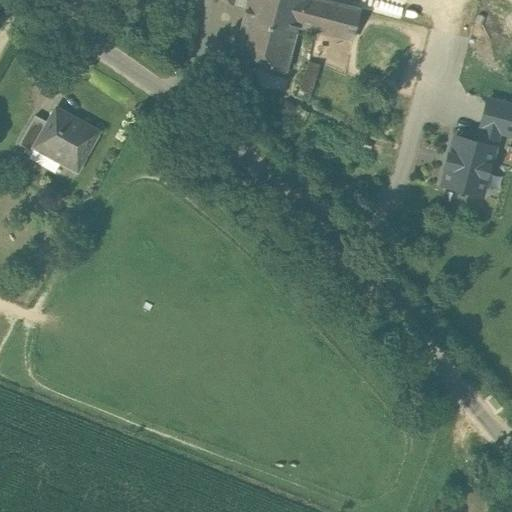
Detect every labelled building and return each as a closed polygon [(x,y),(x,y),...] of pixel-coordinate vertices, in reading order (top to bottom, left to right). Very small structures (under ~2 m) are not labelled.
[(248,0),(233,57),(284,71),(297,25),(303,0),(248,0)] [(359,10),(321,0),(303,0),(297,25),(351,40),(359,10)] [(298,58),(285,90),(295,94),(308,62),(298,58)] [(297,96),(310,100),(321,63),(309,59),(297,96)] [(511,138),(511,137),(511,100),(487,94),(478,130),(511,138)] [(98,131),(55,107),(47,122),(33,146),(34,147),(76,171),(98,131)] [(34,115),(18,144),(32,151),(34,147),(33,146),(47,122),(34,115)] [(494,147),(454,136),(449,153),(447,153),(444,166),(446,166),(441,184),(481,195),(494,147)]
